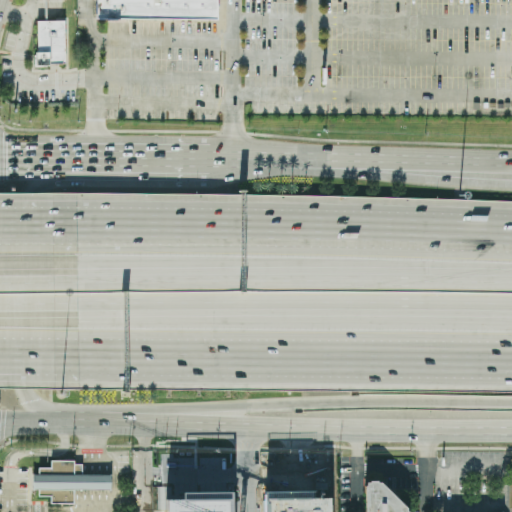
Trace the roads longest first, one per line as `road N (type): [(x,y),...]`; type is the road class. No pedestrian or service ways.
road 1 (motorway): [(511,238),(48,229)]
road 2 (motorway): [(511,282),(48,276)]
road 3 (motorway): [(48,309),(511,312)]
road 4 (motorway): [(134,427),(299,409),(511,406)]
road 5 (primary): [(145,427),(511,430)]
road 6 (motorway): [(511,184),(204,160)]
road 7 (primary): [(511,158),(204,160)]
road 8 (motorway): [(48,364),(345,347)]
road 9 (primary): [(50,158),(27,171),(16,191),(20,388),(54,426)]
road 10 (motorway): [(48,345),(345,347)]
road 11 (motorway): [(345,347),(511,347)]
road 12 (primary): [(204,160),(50,158)]
